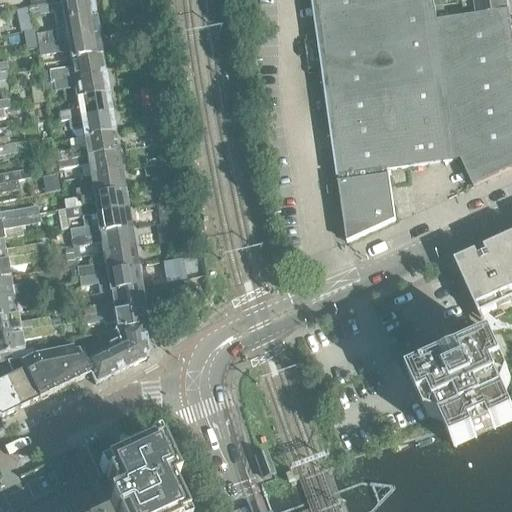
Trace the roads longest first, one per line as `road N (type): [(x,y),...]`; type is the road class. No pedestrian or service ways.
road 1 (residential): [(0,456),(161,388),(204,388)]
road 2 (tertiary): [(204,388),(205,369),(221,348),(355,285)]
road 3 (tertiary): [(247,511),(204,388)]
